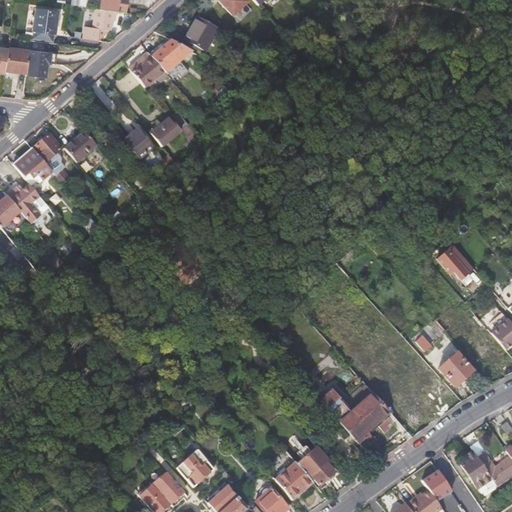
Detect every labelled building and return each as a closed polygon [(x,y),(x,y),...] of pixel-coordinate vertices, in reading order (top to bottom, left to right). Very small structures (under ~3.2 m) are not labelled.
[(120,11),(126,12),(126,0),(105,0),(104,9),(115,11),(120,11)] [(243,0),(219,0),(218,1),(232,16),(246,2),(243,0)] [(35,16),(34,22),(33,30),(32,39),(52,42),(54,33),(54,34),(55,24),(56,20),(57,10),(36,7),(35,16)] [(114,19),(115,11),(104,9),(98,8),(95,8),(93,26),(85,25),(83,38),(97,40),(98,35),(101,35),(108,30),(109,28),(110,28),(112,18),(114,19)] [(289,10),(277,22),(287,33),(300,21),(289,10)] [(193,27),(186,40),(205,51),(217,29),(196,17),(191,26),(193,27)] [(151,57),(164,72),(165,73),(191,51),(170,39),(151,56),(151,57)] [(8,47),(8,48),(5,70),(26,73),(29,50),(8,47)] [(151,56),(147,52),(142,57),(128,68),(144,87),(159,76),(164,72),(151,57),(151,56)] [(36,55),(33,70),(40,71),(40,68),(48,69),(47,71),(63,73),(64,66),(67,66),(67,63),(66,63),(67,59),(59,58),(58,61),(42,59),(42,56),(36,55)] [(144,87),(148,91),(167,75),(165,73),(164,72),(159,76),(144,87)] [(169,117),(181,130),(188,124),(177,111),(169,117)] [(169,117),(150,134),(161,147),(181,130),(169,117)] [(188,124),(181,130),(192,144),(199,138),(188,125),(188,124)] [(136,129),(123,140),(139,159),(152,148),(136,129)] [(83,132),(64,148),(76,163),(96,147),(83,132)] [(48,134),(33,147),(45,161),(44,163),(51,172),(54,175),(62,184),(63,186),(71,179),(62,170),(64,167),(59,163),(60,158),(56,153),(60,149),(48,134)] [(31,148),(12,164),(23,177),(28,173),(35,181),(39,182),(51,172),(44,163),(31,148)] [(28,173),(23,177),(29,184),(30,185),(35,181),(28,173)] [(6,196),(19,211),(29,224),(40,215),(30,204),(39,196),(30,185),(29,184),(22,190),(18,186),(6,196)] [(0,227),(19,211),(6,196),(0,201),(0,227)] [(397,209),(396,210),(401,217),(414,208),(409,201),(408,202),(397,209)] [(137,210),(132,214),(142,224),(148,219),(142,213),(141,214),(137,210)] [(103,233),(88,216),(82,221),(97,238),(103,233)] [(474,269),(452,244),(436,258),(451,275),(454,272),(460,280),(468,274),(474,269)] [(45,282),(51,276),(53,274),(50,271),(51,270),(46,265),(37,272),(42,278),(45,282)] [(493,286),(490,288),(501,301),(507,296),(498,284),(494,287),(493,286)] [(487,329),(471,310),(465,315),(482,333),(487,329)] [(432,314),(430,315),(444,332),(450,326),(445,320),(450,316),(445,311),(436,318),(432,314)] [(497,327),(507,318),(501,312),(491,321),(497,327)] [(490,333),(505,349),(511,343),(511,323),(507,318),(497,327),(490,333)] [(420,330),(411,338),(424,352),(441,337),(432,326),(426,332),(420,326),(418,327),(420,330)] [(484,335),(470,347),(482,362),(491,354),(489,352),(495,347),(484,335)] [(431,354),(440,364),(457,348),(448,338),(431,354)] [(456,352),(438,368),(454,386),(473,370),(456,352)] [(345,359),(355,371),(358,368),(355,365),(349,356),(345,359)] [(433,369),(423,358),(417,363),(427,374),(433,369)] [(358,368),(355,371),(373,391),(377,387),(372,381),(375,378),(363,364),(358,368)] [(372,381),(377,387),(383,383),(377,376),(375,378),(372,381)] [(318,385),(313,389),(358,440),(360,438),(361,439),(364,437),(362,433),(366,430),(329,387),(328,386),(327,386),(327,385),(326,385),(326,384),(325,384),(324,384),(324,383),(323,383),(322,383),(321,383),(320,384),(319,384),(319,385),(318,385)] [(333,383),(329,387),(366,430),(367,432),(378,422),(353,394),(347,399),(338,389),(333,383)] [(365,384),(353,394),(378,422),(390,412),(365,384)] [(439,384),(425,396),(439,411),(452,399),(439,384)] [(404,385),(393,394),(400,401),(410,412),(417,406),(407,395),(410,392),(408,390),(404,385)] [(358,440),(313,389),(312,391),(321,401),(357,441),(358,440)] [(417,406),(410,412),(411,414),(419,408),(417,406)] [(378,422),(379,423),(390,413),(390,412),(378,422)] [(388,418),(381,424),(387,431),(394,425),(388,418)] [(367,432),(368,433),(379,423),(378,422),(367,432)] [(507,436),(511,432),(511,428),(507,422),(500,426),(507,436)] [(387,431),(381,424),(379,426),(385,433),(387,431)] [(75,434),(72,437),(77,443),(77,442),(81,446),(87,441),(75,428),(72,431),(75,434)] [(364,437),(366,438),(369,442),(373,438),(368,433),(367,432),(366,430),(362,433),(364,437)] [(469,446),(472,450),(496,487),(511,476),(511,460),(510,458),(510,457),(507,459),(495,467),(477,442),(478,441),(478,440),(469,446)] [(318,485),(333,472),(325,462),(328,459),(316,446),(296,464),(304,473),(306,471),(310,475),(318,485)] [(214,469),(196,449),(176,468),(193,488),(214,469)] [(496,487),(472,450),(463,456),(467,461),(460,465),(467,475),(470,480),(477,489),(483,496),(496,487)] [(296,464),(294,462),(285,470),(288,473),(277,483),(292,500),(313,482),(304,473),(296,464)] [(425,467),(418,473),(429,488),(442,478),(437,470),(431,474),(425,467)] [(285,470),(274,479),(277,483),(288,473),(285,470)] [(185,492),(165,472),(157,478),(146,488),(146,487),(137,495),(152,511),(163,511),(171,505),(185,492)] [(242,511),(248,507),(225,482),(218,488),(221,491),(220,491),(209,501),(208,502),(207,503),(212,508),(209,510),(210,511),(242,511)] [(262,496),(255,502),(263,511),(284,511),(288,508),(271,488),(269,490),(267,489),(266,490),(264,490),(263,491),(262,493),(262,494),(262,496)] [(411,511),(434,511),(441,507),(428,490),(422,495),(417,499),(415,496),(405,504),(411,511)] [(393,511),(411,511),(405,504),(404,503),(393,511)]
